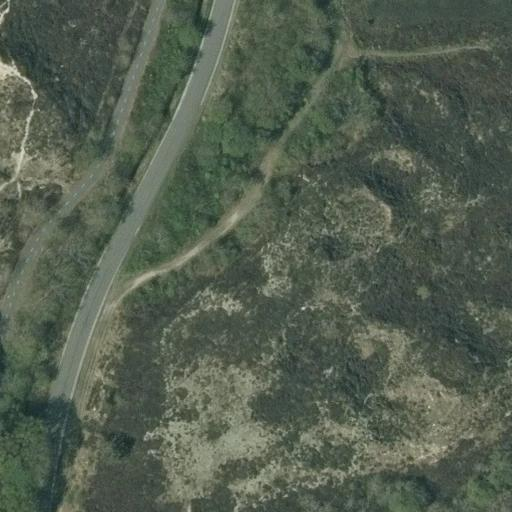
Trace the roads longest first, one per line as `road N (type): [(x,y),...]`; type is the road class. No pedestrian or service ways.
road 1 (track): [(341,54),(255,195),(192,255),(136,282),(108,312),(83,387),(59,511)]
road 2 (tertiary): [(39,511),(58,403),(83,324),(189,110),(224,0)]
